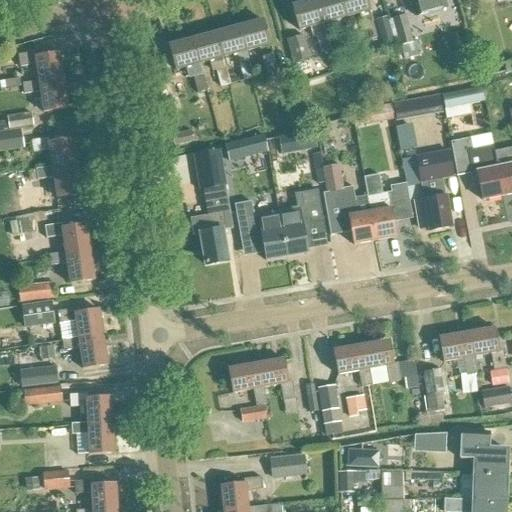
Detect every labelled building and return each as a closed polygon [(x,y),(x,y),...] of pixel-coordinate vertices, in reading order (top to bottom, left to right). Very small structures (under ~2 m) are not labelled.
[(340,0),(320,0),(315,1),(322,25),(323,25),(346,19),(340,0)] [(340,0),(346,19),(369,12),(365,0),(340,0)] [(410,0),(415,18),(446,9),(443,0),(410,0)] [(322,25),(315,1),(292,8),(299,32),(310,29),(313,39),(316,38),(320,54),(330,52),(323,25),(322,25)] [(399,48),(413,45),(405,17),(391,20),(399,48)] [(376,39),(372,21),(362,24),(367,42),(376,39)] [(263,22),(239,28),(246,53),(269,47),(263,22)] [(246,53),(239,28),(216,35),(222,59),(246,53)] [(339,30),(344,48),(354,45),(349,28),(339,30)] [(216,35),(192,41),(199,66),(209,63),(212,73),(216,72),(220,88),(229,86),(222,59),(216,35)] [(286,42),(293,64),(310,59),(303,37),(286,42)] [(199,66),(192,41),(169,48),(175,72),(190,68),(197,95),(206,92),(199,66)] [(37,66),(39,82),(40,86),(64,82),(59,54),(37,58),(36,54),(18,56),(20,68),(37,66)] [(262,58),(267,76),(277,73),(272,55),(262,58)] [(253,79),(249,62),(239,65),(243,82),(253,79)] [(44,114),(68,110),(64,82),(40,86),(39,82),(23,85),(25,95),(41,93),(44,114)] [(442,97),(445,111),(484,103),(480,88),(442,97)] [(392,105),(396,123),(442,114),(439,96),(392,105)] [(393,122),(390,106),(361,112),(365,128),(393,122)] [(7,118),(9,131),(33,127),(31,114),(7,118)] [(411,126),(395,129),(400,153),(415,150),(411,126)] [(0,133),(0,153),(24,150),(21,130),(0,133)] [(175,130),(169,131),(173,148),(193,143),(190,132),(176,136),(175,130)] [(282,140),(284,151),(302,148),(300,136),(282,140)] [(490,136),(470,140),(450,144),(456,177),(470,175),(473,189),(479,187),(482,202),(503,198),(494,153),(490,136)] [(50,151),(52,168),(53,172),(77,168),(73,140),(50,144),(49,139),(32,142),(34,154),(50,151)] [(503,198),(511,196),(511,149),(494,153),(503,198)] [(420,184),(423,202),(414,204),(419,230),(428,229),(429,233),(451,229),(446,197),(443,198),(440,181),(453,178),(448,152),(415,158),(420,184)] [(221,164),(195,169),(199,192),(202,192),(225,188),(221,164)] [(374,243),(366,199),(354,201),(352,188),(343,190),(338,166),(322,169),(322,172),(320,172),(323,190),(322,191),(323,194),(330,237),(351,233),(353,247),(374,243)] [(57,199),(81,196),(77,168),(53,172),(52,168),(36,171),(38,181),(54,179),(57,199)] [(390,194),(382,196),(378,176),(363,179),(367,198),(366,199),(374,243),(395,240),(391,221),(411,217),(405,185),(389,188),(390,194)] [(309,240),(307,226),(323,223),(317,192),(294,196),(296,208),(289,210),(290,212),(278,214),(286,259),(307,255),(304,240),(309,240)] [(266,263),(286,259),(278,214),(253,218),(251,204),(235,207),(240,238),(261,235),(266,263)] [(227,263),(221,232),(224,232),(222,215),(190,221),(193,237),(200,236),(205,267),(227,263)] [(37,234),(35,221),(17,223),(19,237),(37,234)] [(63,237),(65,254),(66,257),(90,254),(86,226),(63,229),(62,225),(45,228),(47,240),(63,237)] [(70,285),(94,281),(90,254),(66,257),(65,254),(49,256),(51,267),(67,264),(70,285)] [(18,289),(20,305),(56,300),(54,284),(18,289)] [(21,307),(24,330),(55,325),(51,302),(21,307)] [(76,322),(79,339),(79,342),(103,339),(99,311),(77,315),(76,310),(58,313),(60,325),(76,322)] [(494,330),(466,334),(471,359),(474,359),(490,356),(493,372),(506,370),(503,352),(498,353),(494,330)] [(471,359),(466,334),(439,339),(443,364),(463,361),(466,377),(477,375),(474,359),(471,359)] [(84,370),(108,367),(103,339),(79,342),(79,339),(63,342),(64,352),(80,349),(84,370)] [(388,342),(361,347),(365,371),(369,371),(371,387),(387,385),(400,383),(397,365),(392,366),(388,342)] [(361,347),(333,352),(337,377),(358,373),(361,389),(371,387),(369,371),(365,371),(361,347)] [(55,360),(53,348),(39,350),(40,362),(55,360)] [(283,361),(255,366),(260,389),(263,388),(279,386),(282,402),(294,400),(291,383),(287,384),(283,361)] [(260,389),(255,366),(228,370),(232,394),(252,391),(255,407),(266,405),(263,388),(260,389)] [(19,372),(21,389),(58,385),(56,368),(19,372)] [(444,394),(440,370),(422,373),(426,396),(425,397),(428,413),(427,414),(429,422),(445,419),(441,395),(444,394)] [(493,372),(489,372),(492,388),(508,385),(506,370),(493,372)] [(418,390),(416,378),(403,381),(405,392),(418,390)] [(313,385),(304,387),(309,414),(318,413),(313,385)] [(342,435),(334,387),(317,390),(323,426),(324,426),(326,437),(342,435)] [(23,392),(24,408),(62,403),(60,388),(23,392)] [(481,394),(484,409),(511,404),(509,389),(481,394)] [(88,428),(112,427),(110,399),(88,400),(88,396),(70,397),(70,409),(87,408),(88,425),(88,428)] [(357,414),(366,412),(363,397),(345,400),(348,420),(358,418),(357,414)] [(240,411),(242,425),(267,420),(264,407),(240,411)] [(89,456),(114,455),(112,427),(88,428),(88,425),(71,426),(72,436),(88,435),(89,456)] [(505,478),(506,451),(488,451),(488,435),(461,433),(460,460),(473,460),(473,475),(505,478)] [(413,453),(444,455),(446,435),(414,437),(413,453)] [(347,451),(347,469),(378,471),(379,452),(347,451)] [(306,478),(304,456),(269,460),(271,482),(306,478)] [(38,473),(22,475),(23,476),(43,475),(44,491),(69,490),(68,473),(67,473),(67,470),(38,473)] [(366,474),(338,474),(338,494),(354,494),(353,485),(366,485),(366,474)] [(381,502),(402,502),(402,474),(381,475),(381,502)] [(505,478),(473,475),(472,502),(504,503),(505,478)] [(243,486),(220,488),(222,511),(247,511),(247,510),(245,492),(262,490),(261,479),(242,481),(243,486)] [(38,492),(38,480),(24,481),(25,493),(38,492)] [(92,511),(116,511),(115,485),(92,487),(92,482),(74,483),(75,495),(91,495),(92,511)] [(503,511),(504,503),(472,502),(443,501),(442,511),(503,511)] [(402,511),(402,502),(381,502),(381,511),(402,511)]
